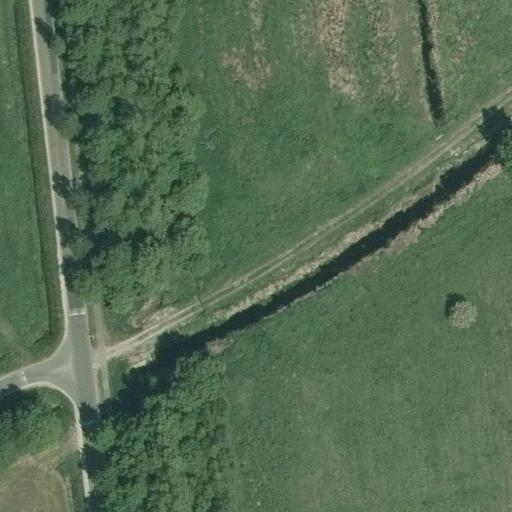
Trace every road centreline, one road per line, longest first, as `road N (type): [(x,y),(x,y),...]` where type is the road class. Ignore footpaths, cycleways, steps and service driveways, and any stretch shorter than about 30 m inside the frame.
road 1 (track): [(511,103),(358,231),(102,361)]
road 2 (tertiary): [(80,363),(38,0)]
road 3 (tertiary): [(96,511),(80,363)]
